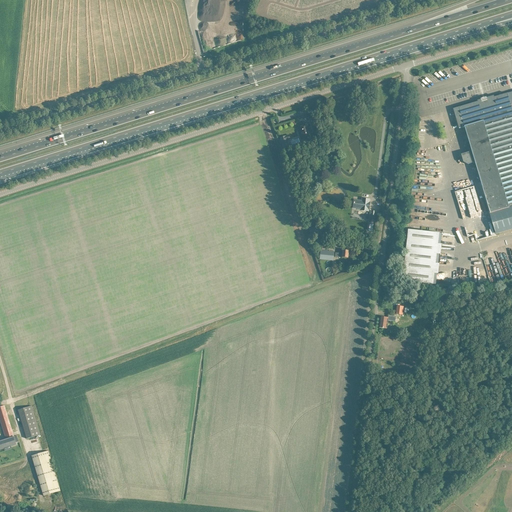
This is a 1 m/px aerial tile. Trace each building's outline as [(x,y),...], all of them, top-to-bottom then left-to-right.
[(511,92),(495,97),(494,96),(478,101),(477,102),(477,101),(476,101),(477,102),(454,109),(459,129),(465,127),(471,147),(465,148),(466,153),(462,155),(464,162),(468,165),(475,162),(491,214),(490,214),(496,234),(501,233),(511,229),(511,92)] [(303,127),(296,128),(296,129),(299,128),(302,139),(310,137),(306,123),(302,124),(303,127)] [(279,138),(283,150),(289,148),(287,140),(290,139),(289,135),(286,136),(279,138)] [(354,200),(353,205),(353,209),(368,211),(368,210),(369,210),(370,202),(369,202),(369,200),(365,199),(365,202),(354,200)] [(321,233),(318,226),(308,229),(311,237),(321,233)] [(442,234),(406,229),(400,281),(436,285),(442,234)] [(334,252),(320,250),(319,259),(333,261),(334,252)] [(335,253),(335,257),(348,258),(348,251),(342,250),(342,253),(335,253)] [(380,328),(387,329),(388,326),(388,320),(395,321),(396,317),(389,316),(389,318),(386,318),(381,317),(380,328)] [(4,406),(0,407),(0,419),(3,430),(11,427),(4,406)] [(40,435),(31,406),(18,410),(26,439),(40,435)] [(0,450),(16,445),(16,443),(18,442),(16,436),(14,437),(6,439),(0,441),(0,450)] [(44,496),(60,491),(48,451),(32,456),(44,496)]
